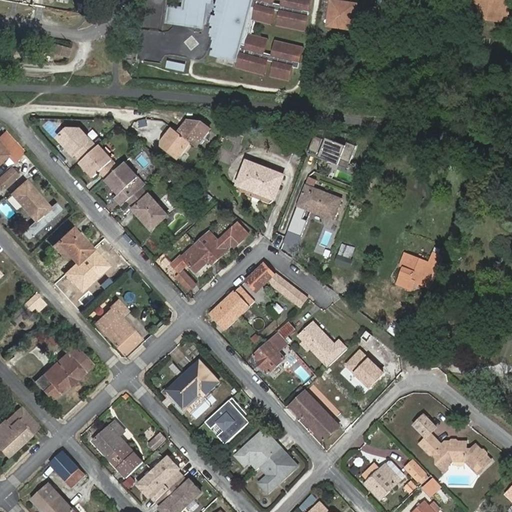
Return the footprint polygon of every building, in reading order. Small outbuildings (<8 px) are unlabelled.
[(171,7),(169,21),(175,22),(176,19),(188,21),(187,24),(202,26),(205,0),(206,0),(212,1),(212,0),(186,0),(185,10),(171,7)] [(212,1),(206,0),(205,0),(202,26),(208,27),(212,1)] [(311,0),(280,0),(280,4),(273,2),(273,0),(223,0),(221,8),(226,9),(221,27),(214,24),(211,34),(218,36),(214,52),(236,58),(237,52),(239,53),(235,67),(264,74),(267,60),(272,62),(267,75),(287,80),(290,68),(296,69),(302,47),(275,40),(270,54),(263,52),(267,38),(248,33),(245,45),(240,43),(249,6),(254,8),(251,19),(271,24),(274,9),(278,10),(273,24),(301,33),(311,0)] [(394,0),(402,14),(408,10),(402,0),(394,0)] [(508,23),(511,0),(471,0),(469,18),(508,23)] [(354,30),(358,5),(331,1),(327,26),(354,30)] [(366,17),(373,18),(375,7),(367,6),(366,17)] [(192,36),(184,43),(191,51),(198,45),(192,36)] [(21,44),(8,44),(8,53),(21,53),(21,44)] [(67,57),(69,49),(51,45),(50,53),(67,57)] [(192,143),(197,147),(211,129),(202,122),(188,121),(179,133),(173,128),(163,141),(162,146),(179,159),(192,143)] [(75,155),(82,162),(96,150),(88,142),(89,136),(81,128),(71,128),(58,140),(66,148),(68,146),(71,149),(69,151),(74,156),(75,155)] [(6,129),(0,135),(0,138),(10,148),(18,140),(6,129)] [(320,141),(311,138),(306,151),(315,154),(320,141)] [(324,138),(316,157),(336,165),(339,160),(348,163),(354,146),(345,142),(343,146),(324,138)] [(99,173),(106,181),(117,170),(111,163),(113,161),(99,147),(96,150),(82,162),(81,163),(94,177),(99,173)] [(348,163),(339,160),(336,165),(345,169),(348,163)] [(247,161),(237,185),(275,200),(284,175),(247,161)] [(117,170),(106,181),(120,195),(114,200),(121,208),(145,186),(125,163),(117,170)] [(11,167),(0,177),(0,183),(4,188),(18,175),(11,167)] [(334,220),(342,199),(313,187),(315,180),(309,178),(299,206),(307,209),(312,211),(334,220)] [(51,207),(26,181),(11,194),(36,220),(51,207)] [(209,204),(214,197),(205,191),(200,198),(209,204)] [(168,217),(150,196),(134,210),(152,231),(168,217)] [(63,209),(56,202),(51,207),(36,220),(22,233),(29,241),(63,209)] [(289,231),(302,236),(308,221),(303,219),(307,209),(299,206),(289,231)] [(303,219),(308,221),(312,211),(307,209),(303,219)] [(240,222),(234,227),(245,239),(250,234),(240,222)] [(234,227),(227,234),(240,243),(245,239),(234,227)] [(59,242),(71,254),(78,263),(94,249),(75,228),(59,242)] [(298,248),(302,236),(289,231),(285,243),(298,248)] [(211,232),(198,244),(204,251),(217,238),(211,232)] [(240,243),(227,234),(219,241),(217,238),(204,251),(198,244),(183,258),(189,263),(196,272),(210,259),(215,263),(228,251),(227,249),(232,244),(236,247),(240,243)] [(66,259),(71,254),(59,242),(54,246),(66,259)] [(434,253),(430,263),(405,254),(401,266),(404,267),(398,284),(411,289),(414,280),(431,287),(443,257),(434,253)] [(189,263),(183,258),(182,256),(173,265),(179,272),(189,263)] [(352,261),(337,256),(335,263),(350,268),(352,261)] [(247,280),(258,292),(269,281),(302,306),(308,298),(276,273),(275,275),(264,264),(247,280)] [(197,285),(184,271),(177,277),(190,291),(197,285)] [(211,314),(227,330),(252,306),(251,305),(256,301),(241,286),(211,314)] [(46,305),(35,294),(10,316),(16,323),(36,306),(40,310),(46,305)] [(125,354),(142,338),(122,317),(130,309),(121,299),(112,307),(113,309),(96,324),(125,354)] [(298,329),(292,321),(281,330),(287,337),(298,329)] [(328,367),(346,349),(338,342),(334,346),(311,322),(298,335),(328,367)] [(256,333),(251,338),(256,344),(261,338),(256,333)] [(285,340),(279,333),(255,355),(259,361),(258,363),(265,370),(266,368),(271,373),(286,359),(276,348),(285,340)] [(60,366),(48,377),(54,383),(45,391),(53,401),(86,372),(85,371),(93,364),(74,343),(65,351),(67,353),(57,363),(60,366)] [(219,380),(200,360),(170,387),(185,402),(199,390),(203,395),(219,380)] [(174,362),(168,366),(177,377),(183,372),(174,362)] [(45,374),(48,377),(60,366),(57,363),(45,374)] [(304,388),(317,376),(310,369),(297,382),(304,388)] [(54,383),(48,377),(45,374),(35,381),(45,391),(54,383)] [(340,425),(307,390),(291,405),(324,440),(340,425)] [(221,420),(225,424),(241,409),(243,408),(233,397),(209,420),(214,426),(221,420)] [(31,434),(40,426),(22,407),(0,426),(0,445),(10,456),(32,435),(31,434)] [(241,409),(225,424),(227,427),(221,433),(229,441),(253,419),(247,412),(245,414),(241,409)] [(128,477),(144,462),(136,452),(120,435),(126,430),(117,421),(94,441),(128,477)] [(245,447),(236,455),(243,463),(248,463),(250,461),(258,469),(261,466),(268,474),(262,480),(262,485),(269,492),(299,465),(287,452),(285,454),(280,448),(275,443),(276,441),(264,428),(251,440),(255,444),(252,447),(245,447)] [(166,439),(161,433),(150,443),(155,449),(166,439)] [(436,466),(443,472),(446,469),(454,461),(466,461),(479,474),(492,460),(487,456),(488,453),(485,449),(481,450),(476,445),(471,450),(467,450),(467,443),(459,443),(456,446),(452,446),(450,443),(445,443),(442,446),(430,435),(419,446),(430,456),(433,456),(437,460),(436,466)] [(281,446),(276,441),(275,443),(280,448),(285,454),(287,452),(281,446)] [(64,452),(51,463),(73,487),(86,476),(64,452)] [(390,460),(386,464),(401,480),(406,475),(390,460)] [(172,461),(142,489),(154,501),(155,500),(166,510),(164,511),(188,511),(205,496),(194,484),(192,486),(182,475),(183,473),(172,461)] [(425,475),(410,462),(405,468),(418,481),(425,475)] [(369,480),(381,469),(376,464),(364,475),(369,480)] [(401,480),(386,464),(381,469),(369,480),(366,484),(381,499),(401,480)] [(411,494),(418,485),(411,480),(404,489),(411,494)] [(76,511),(51,483),(33,499),(43,511),(76,511)] [(435,511),(430,506),(420,496),(407,508),(410,511),(435,511)] [(330,511),(321,501),(308,511),(330,511)] [(430,506),(435,511),(438,511),(441,509),(434,502),(430,506)]
